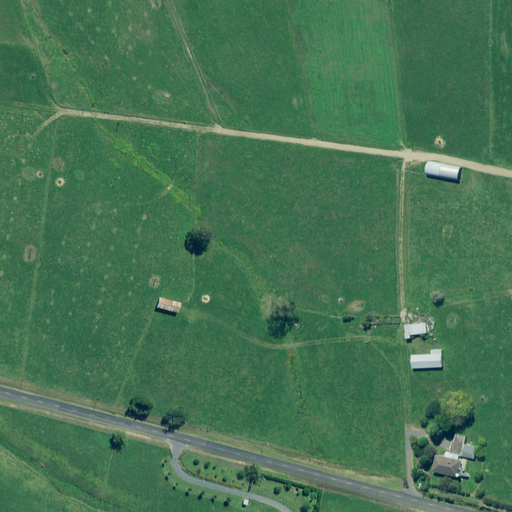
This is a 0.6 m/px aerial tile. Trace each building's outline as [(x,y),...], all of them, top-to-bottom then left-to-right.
[(462,168),(430,162),(427,175),(460,181),(462,168)] [(179,304),(157,298),(155,308),(176,314),(179,304)] [(428,334),(427,324),(406,326),(408,339),(412,339),(412,335),(428,334)] [(444,368),(443,350),(433,351),(433,355),(413,356),(414,369),(444,368)] [(466,466),(462,465),(463,461),(459,460),(460,456),(476,459),(479,447),(466,444),(467,437),(456,435),(455,442),(454,441),(451,454),(447,453),(446,458),(438,456),(434,472),(457,477),(461,478),(462,476),(468,478),(469,474),(465,473),(466,466)]
